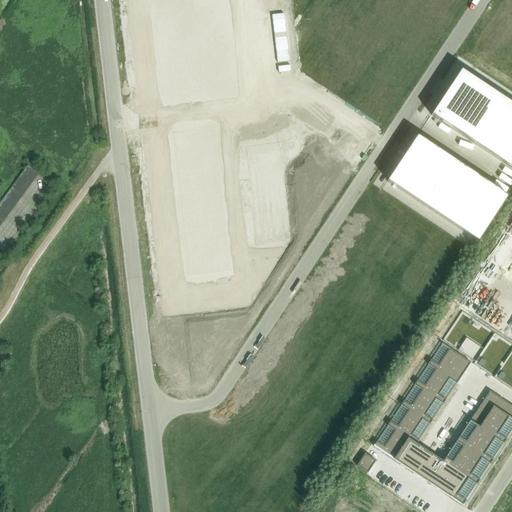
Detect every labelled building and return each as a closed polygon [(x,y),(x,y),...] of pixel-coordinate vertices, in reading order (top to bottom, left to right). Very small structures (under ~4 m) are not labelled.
[(153,0),(165,103),(234,95),(223,0),(153,0)] [(511,104),(461,71),(431,116),(511,169),(511,104)] [(417,137),(387,182),(478,242),(508,197),(417,137)] [(0,202),(0,225),(39,173),(28,165),(0,202)] [(374,445),(373,446),(415,474),(428,483),(463,506),(464,505),(464,504),(511,431),(511,406),(490,392),(443,462),(417,444),(419,441),(471,363),(442,344),(374,445)] [(364,454),(356,466),(367,473),(375,461),(364,454)]
